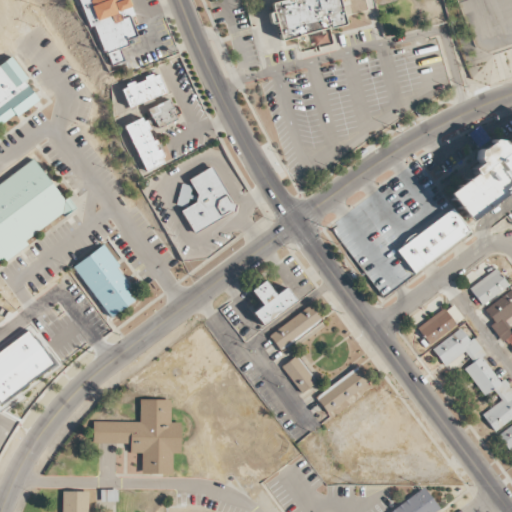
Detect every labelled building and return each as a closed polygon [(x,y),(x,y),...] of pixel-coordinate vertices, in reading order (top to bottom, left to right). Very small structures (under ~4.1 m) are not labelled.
[(128,0),(131,7),(119,12),(122,19),(130,16),(137,36),(126,40),(128,45),(119,49),(123,61),(111,66),(106,51),(103,53),(93,26),(89,27),(78,0),(128,0)] [(340,0),(347,23),(347,24),(346,25),(345,25),(330,29),(329,29),(328,29),(328,28),(299,35),(299,36),(298,36),(283,41),(282,40),(281,40),(281,39),(277,23),(273,24),(272,24),(272,23),(271,23),(271,22),(269,16),(269,15),(269,14),(270,13),(274,12),(272,6),(272,5),(272,4),(273,4),(273,3),(274,3),(283,0),(340,0)] [(0,66),(12,56),(27,78),(24,81),(39,101),(17,117),(15,114),(0,126),(0,66)] [(144,77),(145,80),(135,84),(134,81),(126,84),(127,87),(122,90),(129,108),(142,103),(143,105),(154,101),(153,98),(166,93),(159,75),(153,77),(153,74),(144,77)] [(169,99),(147,110),(153,121),(155,121),(158,128),(176,120),(176,118),(177,118),(176,116),(175,116),(172,109),(174,109),(169,99)] [(141,118),(124,126),(146,172),(164,164),(161,158),(163,157),(159,149),(157,150),(154,145),(157,144),(155,140),(152,141),(147,130),(150,129),(146,121),(143,122),(141,118)] [(504,144),(511,138),(511,194),(506,199),(503,195),(468,222),(447,194),(474,174),(472,170),(480,163),(477,159),(478,151),(480,149),(482,149),(489,143),(490,142),(493,139),(501,141),(504,144)] [(0,184),(33,159),(64,200),(68,198),(76,208),(65,217),(62,214),(25,241),(28,245),(6,262),(4,258),(0,260),(0,184)] [(191,179),(200,194),(192,192),(193,185),(182,182),(178,203),(188,205),(189,199),(198,201),(184,209),(198,232),(234,210),(239,211),(241,203),(236,202),(214,165),(191,179)] [(452,209),(472,234),(414,275),(396,251),(452,209)] [(103,245),(73,268),(111,318),(135,301),(127,289),(131,286),(117,269),(120,266),(103,245)] [(508,286),(496,268),(469,288),(481,305),(508,286)] [(274,295),(265,280),(251,290),(262,306),(253,312),(261,324),(295,301),(286,287),(274,295)] [(511,331),(504,320),(511,314),(511,289),(484,308),(494,323),(493,323),(511,352),(511,331)] [(321,320),(311,305),(268,335),(279,350),(321,320)] [(447,308),(454,322),(461,319),(455,305),(447,308)] [(428,344),(456,326),(444,308),(417,327),(428,344)] [(432,348),(444,366),(465,351),(472,363),(464,368),(483,396),(493,389),(501,401),(482,414),(493,431),(511,417),(511,399),(511,398),(511,397),(511,390),(504,379),(499,382),(482,357),(485,354),(473,338),(469,341),(460,328),(432,348)] [(0,351),(0,404),(55,367),(31,331),(0,351)] [(317,382),(298,355),(281,367),(300,394),(317,382)] [(316,396),(331,417),(372,388),(357,367),(316,396)] [(92,421),(92,443),(130,444),(130,453),(141,453),(141,473),(172,474),(172,454),(180,454),(180,422),(170,422),(170,399),(139,399),(139,422),(92,421)] [(511,424),(497,435),(509,452),(511,450),(511,424)] [(388,511),(438,511),(440,511),(424,487),(388,511)] [(87,511),(88,492),(62,492),(61,511),(87,511)]
